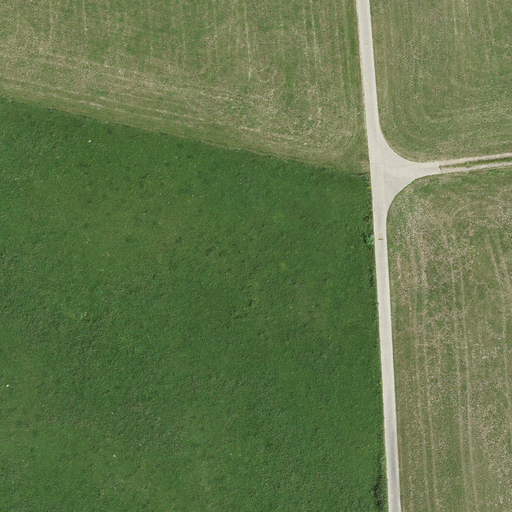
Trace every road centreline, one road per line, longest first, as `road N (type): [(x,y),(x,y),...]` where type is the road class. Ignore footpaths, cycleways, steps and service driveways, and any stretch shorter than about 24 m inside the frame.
road 1 (track): [(364,0),(393,511)]
road 2 (track): [(377,173),(511,156)]
